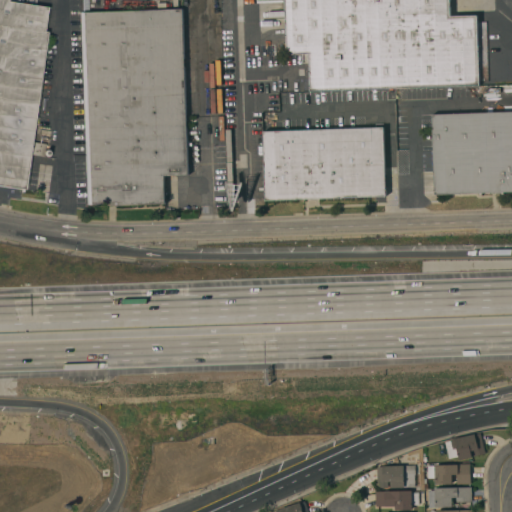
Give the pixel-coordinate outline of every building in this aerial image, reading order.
[(0,0),(5,0),(5,2),(45,8),(42,32),(45,33),(29,142),(44,144),(42,157),(27,155),(22,189),(0,186),(0,0)] [(449,0),(450,16),(477,15),(479,85),(310,91),(309,63),(302,63),(301,54),(286,55),(284,0),(449,0)] [(163,176),(164,204),(105,206),(105,203),(87,204),(80,13),(181,9),(187,175),(163,176)] [(511,112),(511,192),(481,193),(481,195),(478,195),(478,193),(434,195),(431,115),(511,112)] [(375,128),(375,124),(382,124),(385,196),(265,200),(262,132),(375,128)] [(485,453),(475,456),(473,450),(471,451),(473,456),(471,457),(459,460),(458,457),(449,459),(445,442),(450,441),(450,440),(474,434),(474,435),(480,433),(485,453)] [(377,467),(382,467),(382,466),(408,466),(408,461),(414,461),(414,465),(415,465),(415,475),(414,475),(414,487),(404,487),(404,488),(390,488),(390,481),(388,481),(388,488),(377,488),(377,467)] [(469,464),(470,484),(456,484),(456,475),(451,475),(451,484),(435,485),(434,478),(427,478),(427,466),(434,466),(434,465),(469,464)] [(471,487),(471,502),(456,502),(456,497),(454,498),(454,501),(451,501),(452,507),(429,508),(428,491),(434,490),(434,488),(471,487)] [(411,491),(411,493),(418,493),(419,505),(412,505),(412,510),(395,510),(395,501),(391,501),(391,506),(375,506),(375,492),(411,491)] [(308,511),(271,511),(299,502),(300,503),(305,501),(308,511)]
